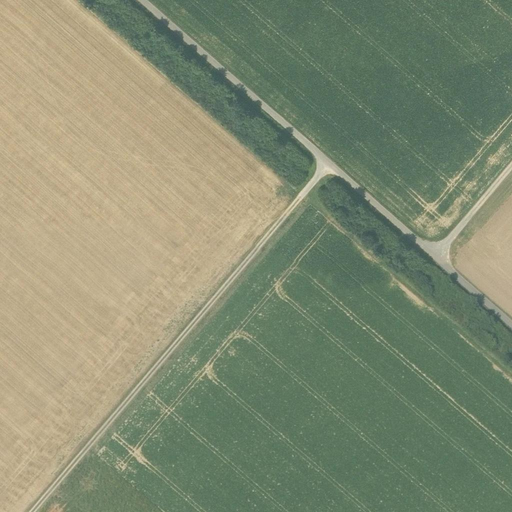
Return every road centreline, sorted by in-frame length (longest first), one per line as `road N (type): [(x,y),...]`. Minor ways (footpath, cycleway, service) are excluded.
road 1 (track): [(140,0),(511,321)]
road 2 (track): [(30,511),(327,164)]
